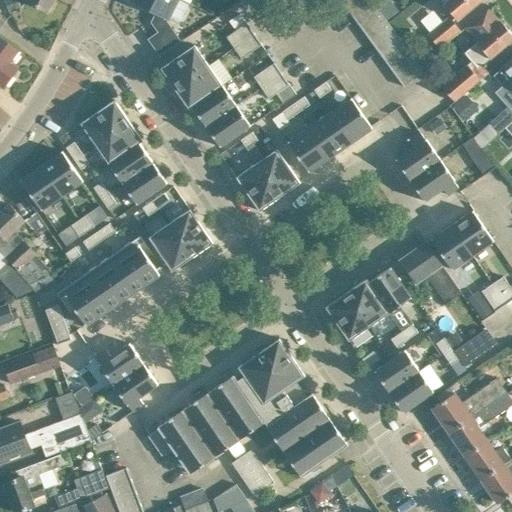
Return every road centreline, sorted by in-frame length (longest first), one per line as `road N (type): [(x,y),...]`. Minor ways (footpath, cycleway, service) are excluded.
road 1 (residential): [(291,301),(412,217),(373,161),(252,244)]
road 2 (residential): [(252,244),(138,322),(177,379),(291,301)]
road 3 (residential): [(252,244),(102,28),(85,17)]
road 4 (residential): [(435,511),(291,301)]
road 5 (residential): [(0,153),(85,17)]
